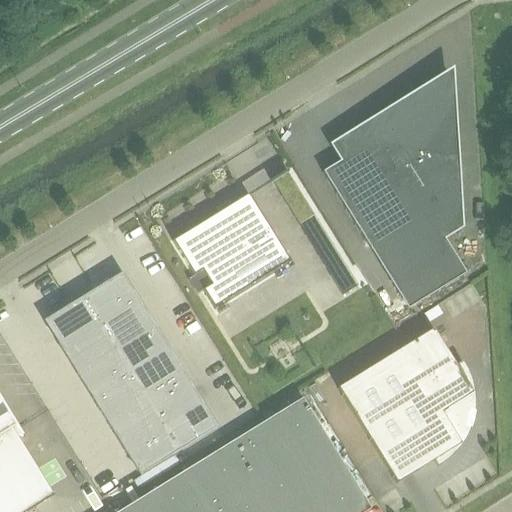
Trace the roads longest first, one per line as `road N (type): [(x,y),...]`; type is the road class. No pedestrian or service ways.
road 1 (unclassified): [(445,0),(0,275)]
road 2 (secondary): [(0,127),(212,0)]
